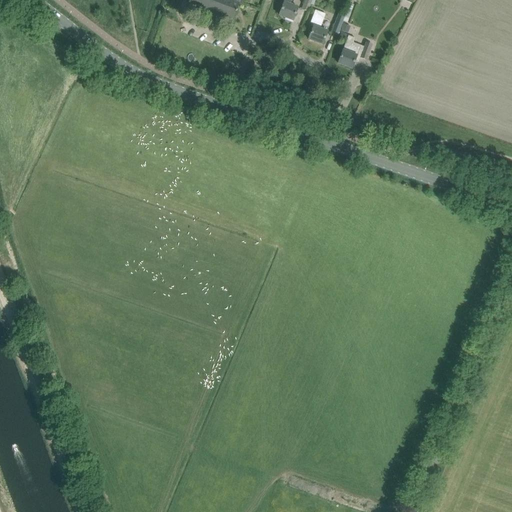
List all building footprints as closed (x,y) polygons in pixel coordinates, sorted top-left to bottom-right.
[(188,0),(186,6),(197,10),(200,0),(188,0)] [(200,0),(197,10),(207,14),(212,0),(200,0)] [(212,0),(207,14),(215,17),(221,0),(212,0)] [(221,0),(215,17),(223,20),(230,0),(221,0)] [(230,0),(223,20),(232,23),(239,4),(242,5),(244,0),(230,0)] [(283,2),(279,15),(293,21),(298,8),(291,5),(292,0),(284,0),(284,3),(283,2)] [(307,12),(311,0),(304,0),(301,10),(307,12)] [(319,12),(313,26),(308,39),(322,45),(327,32),(320,29),(326,14),(319,12)] [(337,36),(343,21),(337,19),(331,34),(337,36)] [(360,58),(366,60),(372,45),(365,43),(364,47),(353,43),(355,38),(348,36),(342,50),(337,63),(352,69),(355,60),(359,62),(360,58)]
